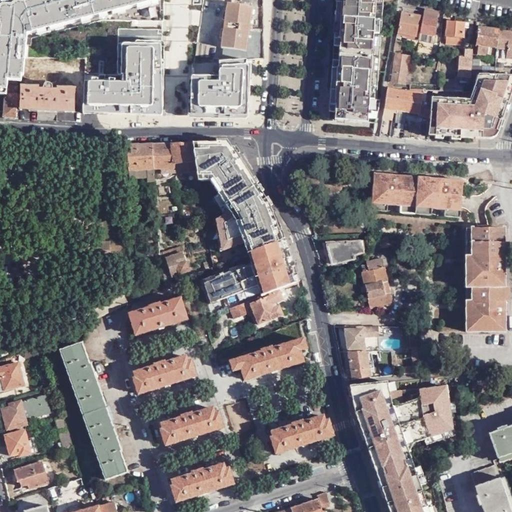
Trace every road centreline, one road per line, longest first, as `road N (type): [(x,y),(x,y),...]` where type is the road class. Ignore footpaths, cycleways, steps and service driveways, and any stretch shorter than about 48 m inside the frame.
road 1 (tertiary): [(277,193),(308,268),(363,468)]
road 2 (tertiary): [(266,136),(0,127)]
road 3 (tertiary): [(304,138),(502,154)]
road 4 (unknown): [(114,0),(100,7),(92,26),(91,130)]
road 5 (tertiary): [(304,138),(315,0)]
road 6 (unknown): [(118,362),(194,347),(224,398)]
road 7 (tertiary): [(277,0),(266,136)]
road 8 (residential): [(237,511),(363,468)]
